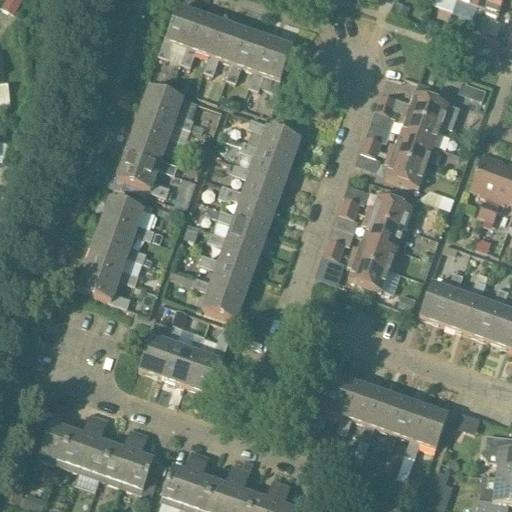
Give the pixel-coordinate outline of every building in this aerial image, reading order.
[(21,0),(7,0),(3,11),(15,16),(22,0),(21,0)] [(458,0),(456,5),(478,13),(482,0),(458,0)] [(502,8),(511,11),(511,0),(482,0),(478,13),(498,20),(502,8)] [(173,49),(185,54),(188,55),(201,20),(177,12),(166,43),(165,42),(158,62),(167,65),(173,49)] [(223,29),(201,20),(188,55),(185,54),(180,70),(190,73),(196,57),(208,62),(211,63),(223,29)] [(233,71),(246,37),(223,29),(211,63),(208,62),(203,78),(212,81),(218,65),(231,70),(233,71)] [(464,48),(494,60),(499,46),(469,35),(464,48)] [(268,45),(246,37),(233,71),(231,70),(225,86),(235,89),(240,73),(254,78),(256,79),(268,45)] [(279,87),(291,53),(268,45),(256,79),(254,78),(248,94),(258,97),(263,82),(279,87)] [(0,111),(10,110),(8,90),(0,90),(0,111)] [(177,121),(183,105),(149,93),(141,116),(174,128),(174,130),(190,136),(193,127),(177,121)] [(470,102),(481,106),(484,97),(473,93),(470,102)] [(441,132),(448,111),(415,99),(411,110),(405,108),(402,118),(441,132)] [(380,101),(378,109),(393,115),(396,106),(380,101)] [(393,115),(378,109),(375,118),(390,123),(393,115)] [(141,116),(133,139),(166,151),(166,153),(182,159),(182,158),(202,165),(205,156),(185,149),(169,144),(174,130),(174,128),(141,116)] [(441,132),(402,118),(398,127),(403,129),(399,140),(433,152),(441,132)] [(258,156),(292,168),(300,145),(269,133),(269,132),(250,125),(247,134),(264,140),(259,154),(258,156)] [(133,139),(125,161),(158,173),(157,176),(173,182),(177,172),(161,166),(166,153),(166,151),(133,139)] [(387,159),(426,173),(433,152),(399,140),(395,151),(391,149),(387,159)] [(366,143),(363,150),(378,156),(381,148),(366,143)] [(250,179),(284,191),(292,168),(258,156),(259,154),(243,148),(239,157),(255,163),(251,176),(250,179)] [(378,156),(363,150),(360,159),(375,164),(378,156)] [(426,173),(387,159),(383,169),(389,171),(384,182),(418,194),(426,173)] [(153,189),(157,176),(158,173),(125,161),(116,185),(148,196),(147,198),(166,204),(169,195),(153,189)] [(485,223),(505,171),(481,162),(468,195),(480,199),(479,202),(484,203),(478,221),(485,223)] [(242,201),(276,213),(284,191),(250,179),(251,176),(234,170),(231,179),(248,185),(243,199),(242,201)] [(511,210),(511,173),(505,171),(485,223),(494,226),(500,210),(505,212),(506,209),(511,210)] [(234,224),(268,236),(276,213),(242,201),(243,199),(226,193),(223,202),(240,208),(235,221),(234,224)] [(427,194),(423,203),(449,213),(453,203),(427,194)] [(365,221),(404,234),(411,213),(378,201),(374,212),(369,210),(365,221)] [(110,204),(102,227),(135,239),(134,241),(150,247),(154,237),(138,232),(143,216),(110,204)] [(344,204),(341,212),(356,217),(359,209),(344,204)] [(356,217),(341,212),(338,220),(353,225),(356,217)] [(226,247),(260,259),(268,236),(234,224),(235,221),(218,215),(215,225),(231,231),(227,244),(226,247)] [(363,243),(396,255),(404,234),(365,221),(362,230),(367,232),(363,243)] [(135,239),(102,227),(93,250),(127,262),(126,264),(142,270),(146,260),(130,254),(134,241),(135,239)] [(218,269),(252,281),(260,259),(226,247),(227,244),(210,238),(207,247),(223,253),(219,267),(218,269)] [(350,262),(389,276),(396,255),(363,243),(359,254),(354,252),(350,262)] [(329,245),(326,254),(341,259),(344,251),(329,245)] [(93,250),(85,273),(119,285),(118,287),(134,293),(138,283),(122,277),(126,264),(127,262),(93,250)] [(341,259),(326,254),(323,262),(338,267),(341,259)] [(210,292),(244,304),(252,281),(218,269),(219,267),(202,261),(199,270),(215,276),(211,289),(210,292)] [(389,276),(350,262),(347,272),(352,274),(348,285),(381,297),(389,276)] [(113,300),(118,287),(119,285),(85,273),(77,296),(108,307),(107,308),(126,315),(130,305),(113,300)] [(419,322),(442,330),(454,297),(457,298),(462,282),(452,278),(447,294),(431,288),(419,322)] [(190,293),(207,299),(201,315),(235,327),(244,304),(210,292),(211,289),(194,283),(190,293)] [(454,297),(442,330),(465,338),(477,305),(479,306),(485,290),(476,286),(470,302),(457,298),(454,297)] [(465,338),(487,346),(499,313),(502,314),(508,298),(498,294),(492,311),(479,306),(477,305),(465,338)] [(487,346),(510,355),(511,348),(511,317),(502,314),(499,313),(487,346)] [(138,376),(162,384),(174,350),(177,351),(182,335),(172,331),(167,347),(151,341),(138,376)] [(197,358),(185,392),(208,400),(219,369),(220,370),(232,336),(223,332),(212,363),(199,359),(197,358)] [(190,355),(177,351),(174,350),(162,384),(185,392),(197,358),(199,359),(205,343),(195,340),(190,355)] [(329,417),(342,422),(344,423),(356,389),(333,381),(322,412),(320,411),(314,430),(323,433),(329,417)] [(164,385),(157,402),(176,409),(182,392),(164,385)] [(367,431),(379,397),(356,389),(344,423),(342,422),(336,438),(346,441),(352,425),(364,430),(367,431)] [(374,433),(387,438),(390,439),(401,405),(379,397),(367,431),(364,430),(359,446),(368,449),(374,433)] [(396,441),(409,446),(412,447),(424,413),(401,405),(390,439),(387,438),(382,454),(391,457),(396,441)] [(59,470),(71,436),(59,432),(66,413),(57,410),(38,463),(59,470)] [(435,455),(447,421),(424,413),(412,447),(409,446),(404,462),(414,465),(419,449),(435,455)] [(459,417),(455,432),(475,438),(479,423),(459,417)] [(83,441),(71,436),(59,470),(79,478),(98,424),(89,421),(83,441)] [(99,485),(112,451),(100,447),(107,428),(98,424),(79,478),(99,485)] [(123,455),(112,451),(99,485),(120,492),(139,439),(130,436),(123,455)] [(153,465),(141,461),(148,442),(139,439),(120,492),(141,499),(153,465)] [(498,459),(495,483),(511,485),(511,444),(486,442),(484,457),(498,459)] [(175,511),(181,511),(200,460),(191,457),(184,476),(172,472),(160,506),(175,511)] [(181,511),(204,511),(214,487),(202,483),(209,463),(200,460),(181,511)] [(227,511),(241,475),(232,472),(225,491),(214,487),(204,511),(227,511)] [(249,478),(241,475),(227,511),(250,511),(254,501),(243,497),(249,478)] [(446,489),(448,477),(436,475),(430,510),(443,511),(445,511),(449,489),(446,489)] [(511,485),(495,483),(481,482),(477,511),(507,511),(511,511),(511,485)] [(250,511),(273,511),(282,489),(273,486),(266,505),(254,501),(250,511)] [(284,511),(283,511),(290,492),(282,489),(273,511),(284,511)]
